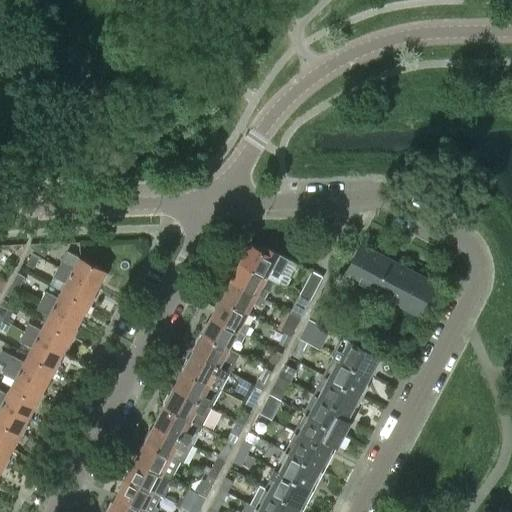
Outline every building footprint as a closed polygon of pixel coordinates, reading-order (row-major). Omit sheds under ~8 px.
[(51,243),(32,244),(30,248),(45,255),(51,243)] [(361,245),(345,274),(420,312),(435,283),(361,245)] [(245,258),(242,264),(266,277),(279,284),(284,275),(282,274),(289,260),(278,254),(279,254),(267,247),(264,253),(252,246),(251,247),(248,247),(244,255),(245,258)] [(67,251),(58,267),(65,271),(98,289),(102,281),(105,280),(108,275),(106,273),(107,272),(67,251)] [(32,253),(27,264),(34,267),(39,256),(32,253)] [(236,276),(233,282),(265,298),(269,292),(261,288),(266,277),(242,264),(241,265),(239,266),(234,273),(236,276)] [(58,267),(53,276),(68,284),(64,291),(92,306),(96,299),(94,296),(98,289),(65,271),(58,267)] [(322,276),(312,271),(299,294),(310,300),(322,276)] [(25,276),(21,274),(18,272),(12,283),(19,287),(25,276)] [(340,288),(328,281),(309,318),(317,322),(320,324),(340,288)] [(226,289),(221,298),(248,313),(254,301),(261,305),(265,298),(233,282),(229,289),(226,289)] [(19,287),(12,283),(6,294),(13,298),(19,287)] [(46,290),(41,299),(48,303),(81,321),(85,313),(88,313),(92,306),(64,291),(61,298),(46,290)] [(301,317),(310,300),(299,294),(290,312),(301,317)] [(217,311),(214,317),(246,334),(250,327),(242,323),(248,313),(221,298),(216,308),(217,311)] [(41,299),(36,308),(51,316),(47,323),(75,338),(79,331),(77,328),(81,321),(48,303),(41,299)] [(1,305),(0,305),(0,318),(2,319),(11,324),(13,320),(9,318),(13,311),(8,309),(8,308),(1,305)] [(291,336),(301,317),(290,312),(280,330),(291,336)] [(207,324),(202,334),(229,348),(234,338),(241,343),(246,334),(214,317),(210,324),(207,324)] [(307,341),(317,322),(309,318),(299,337),(307,341)] [(29,322),(24,332),(31,335),(64,353),(68,345),(71,345),(75,338),(47,323),(44,330),(29,322)] [(24,332),(19,341),(34,348),(30,355),(58,370),(61,363),(60,360),(64,353),(31,335),(24,332)] [(198,346),(195,353),(227,370),(230,372),(240,354),(229,348),(202,334),(197,344),(198,346)] [(307,341),(299,337),(290,353),(300,358),(303,353),(305,354),(310,344),(307,341)] [(338,347),(334,355),(369,375),(380,355),(349,339),(344,350),(338,347)] [(276,364),(281,354),(274,350),(269,360),(276,364)] [(188,360),(183,370),(210,384),(221,390),(230,372),(227,370),(195,353),(191,360),(188,360)] [(12,354),(7,364),(14,368),(47,385),(51,377),(54,377),(58,370),(30,355),(27,362),(12,354)] [(329,363),(323,374),(329,378),(362,395),(367,385),(365,383),(369,375),(334,355),(329,363)] [(7,364),(2,373),(17,381),(13,388),(41,402),(44,395),(43,393),(47,385),(14,368),(7,364)] [(278,375),(290,381),(296,370),(284,364),(278,375)] [(264,367),(254,386),(262,390),(272,371),(264,367)] [(179,382),(176,389),(208,406),(211,408),(221,390),(210,384),(183,370),(178,380),(179,382)] [(318,385),(313,393),(349,413),(354,405),(356,404),(362,395),(329,378),(323,374),(318,385)] [(290,381),(278,375),(269,394),(281,400),(290,381)] [(253,407),(262,390),(254,386),(245,403),(253,407)] [(0,389),(0,401),(30,417),(34,409),(37,409),(41,402),(13,388),(10,394),(0,389)] [(169,396),(164,406),(191,420),(202,426),(211,408),(208,406),(176,389),(172,396),(169,396)] [(309,401),(303,412),(305,413),(309,415),(343,434),(350,420),(346,418),(349,413),(313,393),(309,401)] [(0,421),(24,434),(27,427),(26,425),(30,417),(0,401),(0,421)] [(273,421),(278,410),(266,404),(261,415),(273,421)] [(160,418),(156,425),(189,442),(193,445),(203,427),(202,426),(191,420),(164,406),(159,416),(160,418)] [(242,410),(236,421),(243,425),(250,414),(242,410)] [(298,423),(294,431),(330,450),(332,445),(336,447),(343,434),(309,415),(304,426),(299,423),(298,423)] [(0,442),(13,449),(17,442),(20,441),(24,434),(0,421),(0,442)] [(238,436),(243,425),(236,421),(230,432),(238,436)] [(150,432),(145,442),(172,456),(181,461),(181,460),(184,462),(193,445),(189,442),(156,425),(153,432),(150,432)] [(294,431),(290,439),(295,442),(290,452),(322,470),(327,460),(325,458),(330,450),(294,431)] [(245,438),(240,449),(248,453),(253,443),(245,438)] [(217,457),(225,461),(234,443),(227,440),(217,457)] [(0,462),(7,466),(10,459),(9,457),(13,449),(0,442),(0,462)] [(141,454),(137,461),(171,479),(172,478),(181,461),(172,456),(145,442),(140,452),(141,454)] [(240,449),(233,461),(241,466),(248,453),(240,449)] [(279,460),(275,468),(310,487),(314,480),(317,480),(322,470),(290,452),(284,449),(279,460)] [(208,475),(216,479),(225,461),(217,457),(208,475)] [(131,468),(126,477),(153,492),(157,484),(168,489),(173,480),(171,479),(137,461),(134,468),(131,468)] [(276,478),(269,490),(302,507),(307,498),(306,495),(310,487),(275,468),(271,475),(276,478)] [(198,494),(206,498),(216,479),(208,475),(198,493),(198,494)] [(122,490),(118,497),(146,511),(156,511),(159,508),(156,506),(161,496),(153,492),(126,477),(120,487),(122,490)] [(225,477),(219,488),(228,492),(234,481),(225,477)] [(260,485),(250,504),(254,506),(264,511),(299,511),(302,507),(269,490),(260,485)] [(218,511),(228,492),(219,488),(210,506),(218,511)] [(188,511),(190,511),(198,511),(206,498),(198,494),(198,493),(197,493),(188,511)] [(112,504),(107,511),(146,511),(118,497),(115,503),(112,504)] [(246,502),(242,510),(245,511),(264,511),(254,506),(246,502)]
